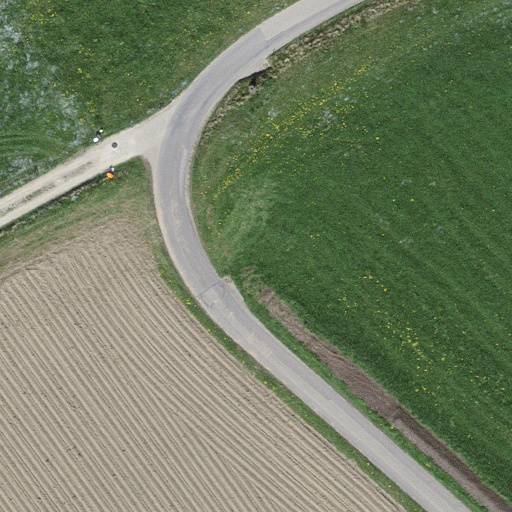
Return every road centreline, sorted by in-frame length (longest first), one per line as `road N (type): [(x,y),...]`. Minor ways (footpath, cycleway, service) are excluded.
road 1 (track): [(449,511),(289,369),(192,260),(174,189),(194,117),(260,52),(355,0)]
road 2 (track): [(0,227),(138,151),(187,140)]
